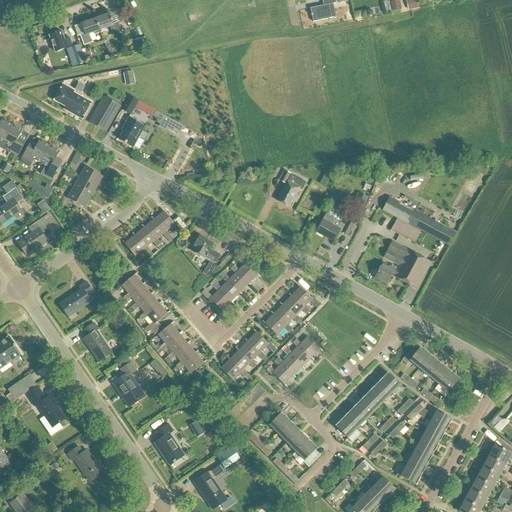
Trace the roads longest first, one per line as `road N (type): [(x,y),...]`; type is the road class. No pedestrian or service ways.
road 1 (unclassified): [(168,505),(18,288)]
road 2 (unclassified): [(18,288),(121,217),(150,175)]
road 3 (residential): [(0,91),(150,175)]
road 4 (unclassified): [(300,257),(150,175)]
road 5 (residential): [(186,308),(218,344),(300,257)]
road 6 (residential): [(424,511),(502,371)]
road 7 (residential): [(311,417),(404,314)]
